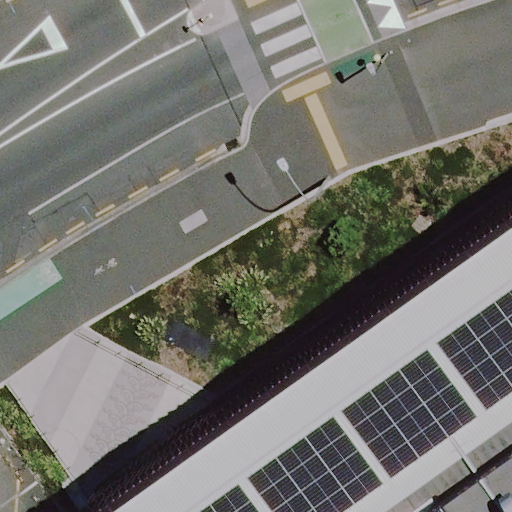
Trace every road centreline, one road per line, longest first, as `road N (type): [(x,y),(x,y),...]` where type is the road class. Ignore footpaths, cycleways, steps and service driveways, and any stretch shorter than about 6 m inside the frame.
road 1 (tertiary): [(372,0),(242,52),(42,111)]
road 2 (tertiary): [(42,111),(174,0)]
